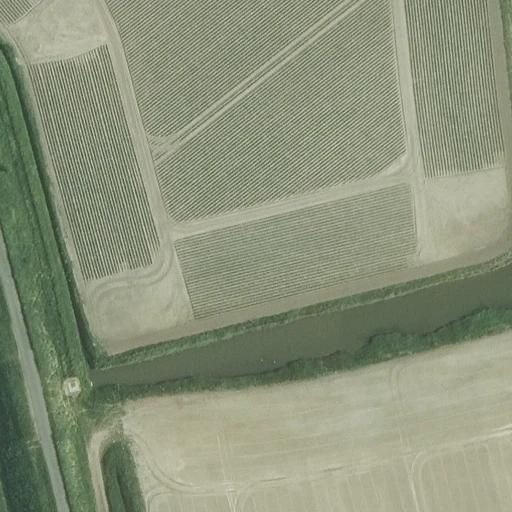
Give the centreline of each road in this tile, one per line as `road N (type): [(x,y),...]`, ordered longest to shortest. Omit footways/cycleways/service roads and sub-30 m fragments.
road 1 (unclassified): [(61,511),(0,265)]
road 2 (track): [(100,511),(98,441),(114,427),(146,424)]
